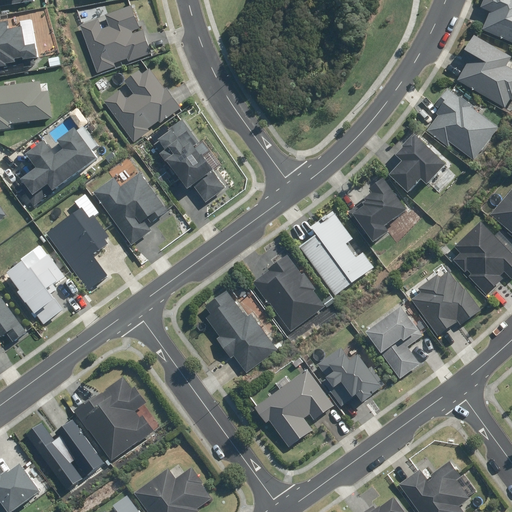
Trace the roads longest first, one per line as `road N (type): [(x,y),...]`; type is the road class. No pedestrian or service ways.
road 1 (residential): [(282,508),(131,307)]
road 2 (tertiary): [(445,0),(400,84),(364,130),(297,190)]
road 3 (residential): [(187,0),(215,77),(297,190)]
road 4 (residential): [(454,390),(282,508)]
road 5 (tertiary): [(297,190),(131,307)]
road 6 (tertiary): [(131,307),(0,406)]
